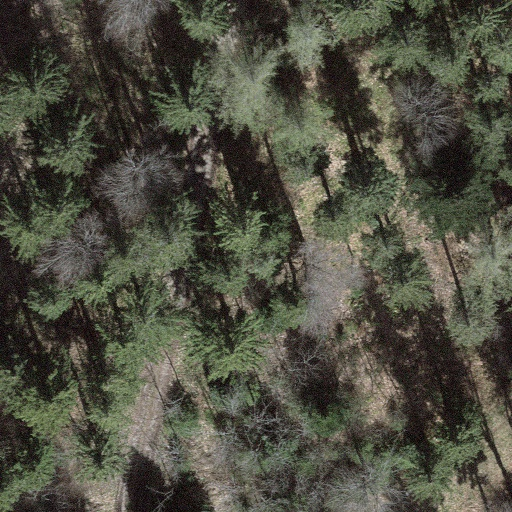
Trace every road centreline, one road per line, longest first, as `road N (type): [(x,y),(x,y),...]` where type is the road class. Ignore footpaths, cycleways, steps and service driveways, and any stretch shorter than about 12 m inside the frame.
road 1 (track): [(123,511),(211,102),(246,0)]
road 2 (track): [(381,511),(511,402)]
